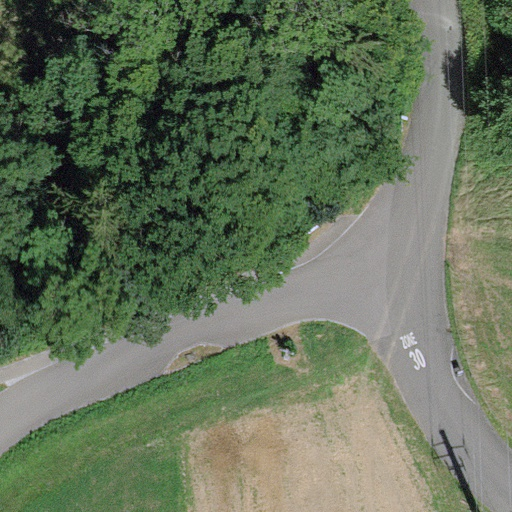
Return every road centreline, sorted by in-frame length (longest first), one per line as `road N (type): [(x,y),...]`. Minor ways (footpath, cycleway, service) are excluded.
road 1 (residential): [(0,413),(339,287),(416,283)]
road 2 (residential): [(416,283),(413,228),(440,29),(430,0)]
road 3 (residential): [(511,495),(428,395),(416,283)]
